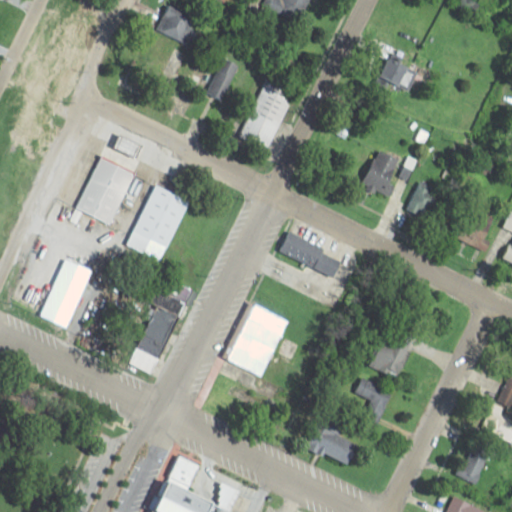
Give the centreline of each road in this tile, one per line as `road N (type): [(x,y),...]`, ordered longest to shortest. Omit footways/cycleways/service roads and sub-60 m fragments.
road 1 (residential): [(108,511),(362,0)]
road 2 (residential): [(367,511),(0,329)]
road 3 (residential): [(0,275),(94,74),(119,0)]
road 4 (residential): [(266,192),(511,315)]
road 5 (residential): [(390,511),(492,305)]
road 6 (residential): [(266,192),(83,98)]
